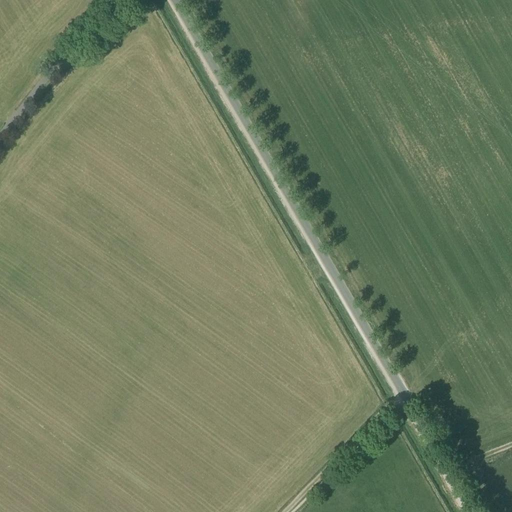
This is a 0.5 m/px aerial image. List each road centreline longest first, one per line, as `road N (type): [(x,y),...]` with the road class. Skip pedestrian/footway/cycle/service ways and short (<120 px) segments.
road 1 (unclassified): [(475,511),(178,0)]
road 2 (unknown): [(123,0),(4,141)]
road 3 (track): [(404,389),(286,511)]
